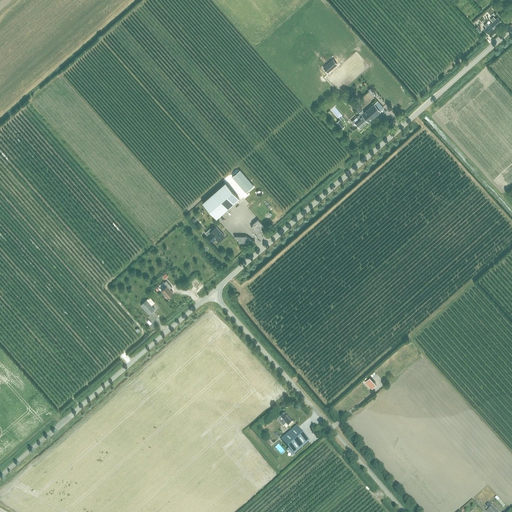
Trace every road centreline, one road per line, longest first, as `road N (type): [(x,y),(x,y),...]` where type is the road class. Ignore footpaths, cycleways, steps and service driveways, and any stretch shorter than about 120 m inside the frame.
road 1 (unclassified): [(212,292),(511,29)]
road 2 (unclassified): [(404,511),(212,292)]
road 3 (unclassified): [(0,477),(212,292)]
